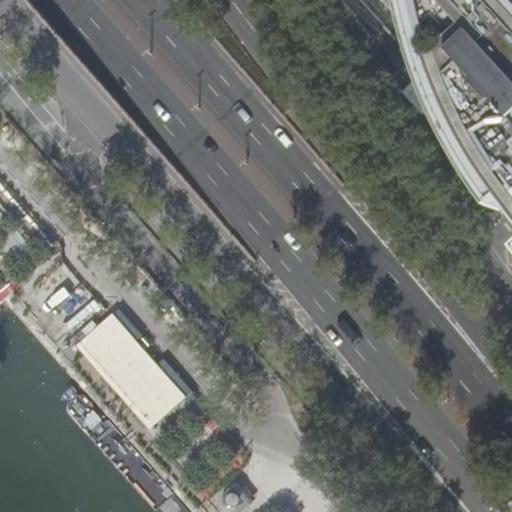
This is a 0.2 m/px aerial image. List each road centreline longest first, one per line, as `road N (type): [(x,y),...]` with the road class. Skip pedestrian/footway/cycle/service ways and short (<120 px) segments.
road 1 (secondary): [(0,3),(463,511)]
road 2 (primary): [(64,0),(278,240),(499,511)]
road 3 (primary): [(511,432),(324,202),(144,0)]
road 4 (secondary): [(511,371),(230,0)]
road 5 (tertiary): [(511,317),(285,0)]
